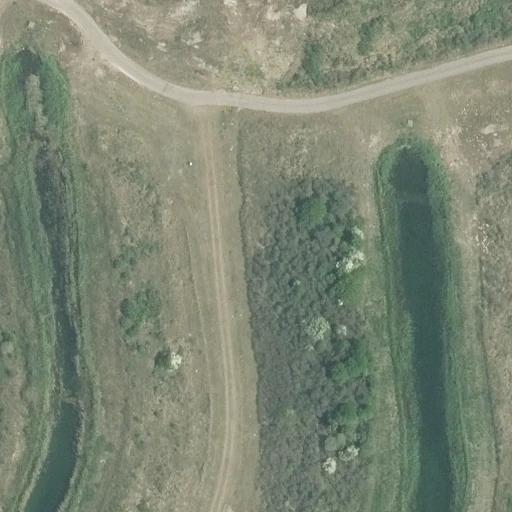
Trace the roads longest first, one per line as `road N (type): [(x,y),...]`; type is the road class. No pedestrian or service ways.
road 1 (unclassified): [(511,55),(311,106),(206,99),(125,67),(52,0)]
road 2 (track): [(213,511),(228,452),(228,390),(200,98)]
